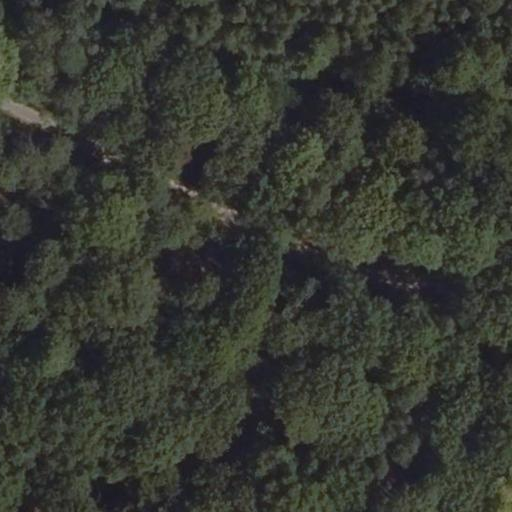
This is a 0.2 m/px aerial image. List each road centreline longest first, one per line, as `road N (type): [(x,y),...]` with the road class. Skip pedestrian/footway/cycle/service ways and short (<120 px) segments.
road 1 (track): [(511,271),(424,285),(0,92)]
road 2 (track): [(58,0),(220,61),(446,125),(511,133)]
